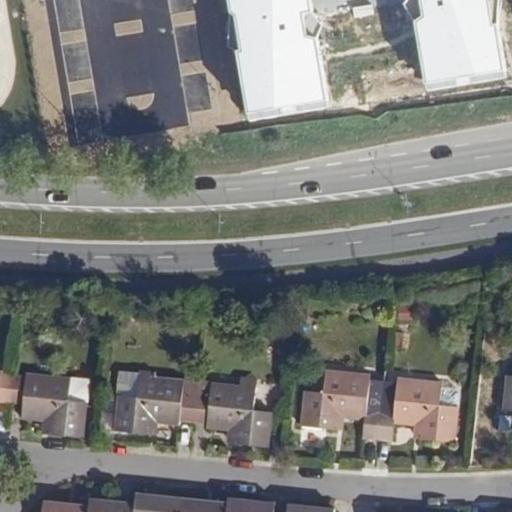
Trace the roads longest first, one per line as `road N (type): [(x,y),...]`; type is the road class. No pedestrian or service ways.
road 1 (secondary): [(511,151),(236,189),(0,187)]
road 2 (secondary): [(0,253),(238,256),(511,219)]
road 3 (residential): [(1,466),(405,494),(511,484)]
